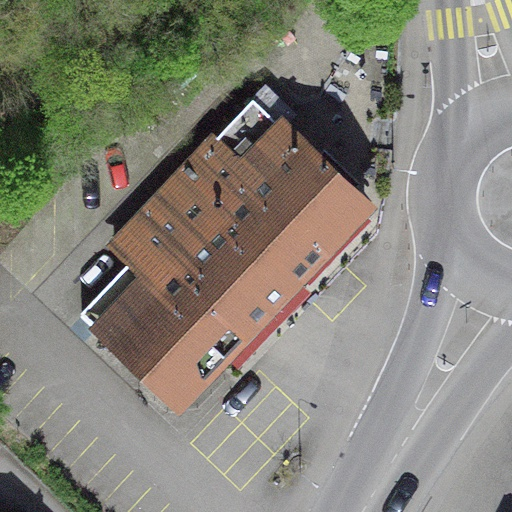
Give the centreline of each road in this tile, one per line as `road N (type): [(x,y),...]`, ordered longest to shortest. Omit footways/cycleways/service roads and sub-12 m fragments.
road 1 (primary): [(359,511),(484,271)]
road 2 (primary): [(498,111),(455,146),(441,201),(448,228),(484,271)]
